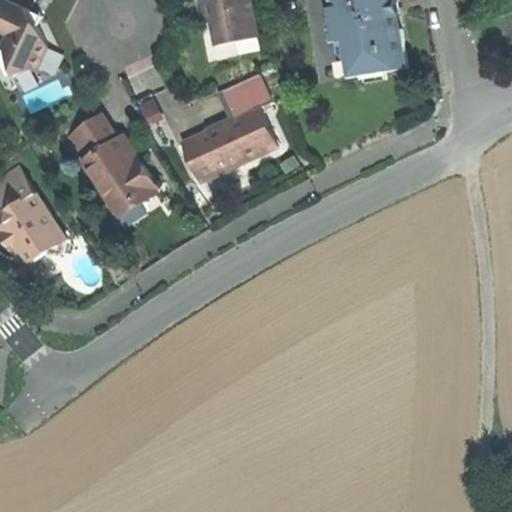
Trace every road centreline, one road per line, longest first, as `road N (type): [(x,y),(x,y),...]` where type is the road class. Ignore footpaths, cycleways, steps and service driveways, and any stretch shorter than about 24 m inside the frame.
road 1 (residential): [(59,385),(175,306),(467,139)]
road 2 (track): [(467,139),(491,361),(478,511)]
road 3 (residential): [(467,139),(446,0)]
